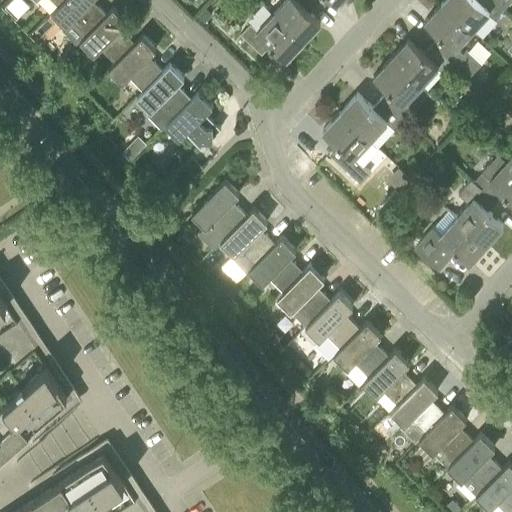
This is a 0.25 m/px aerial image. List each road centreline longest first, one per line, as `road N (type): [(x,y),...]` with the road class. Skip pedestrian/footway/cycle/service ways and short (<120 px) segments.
road 1 (tertiary): [(361,511),(0,93)]
road 2 (residential): [(451,348),(287,180),(267,130)]
road 3 (residential): [(267,130),(393,0)]
road 4 (residential): [(267,130),(243,83),(157,0)]
